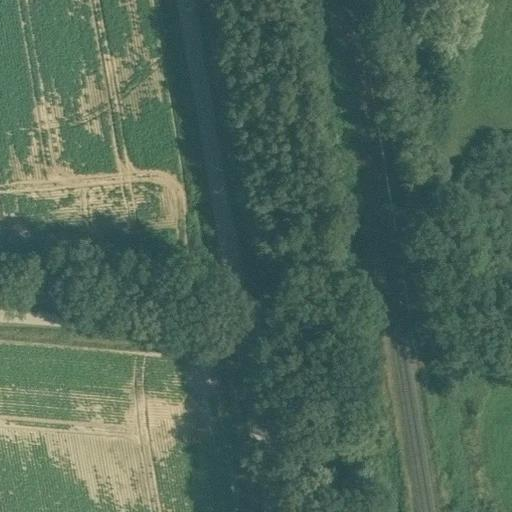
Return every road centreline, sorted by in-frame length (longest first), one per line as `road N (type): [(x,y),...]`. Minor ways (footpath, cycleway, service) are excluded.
road 1 (unclassified): [(242,333),(181,0)]
road 2 (unclassified): [(0,315),(242,333)]
road 3 (unclassified): [(270,511),(242,333)]
